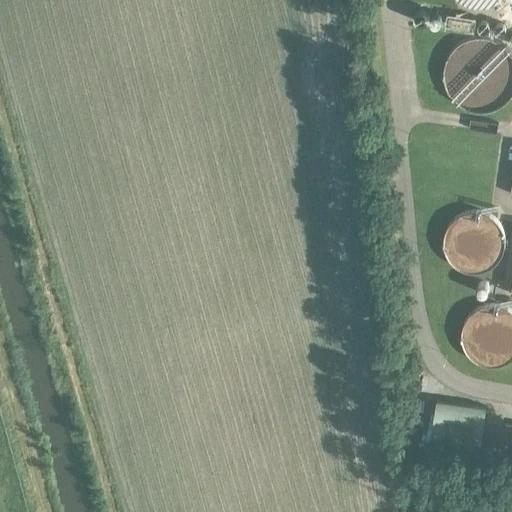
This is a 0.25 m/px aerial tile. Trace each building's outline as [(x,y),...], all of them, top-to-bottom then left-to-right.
[(413,0),(411,0),(411,18),(435,19),(436,1),(413,0)] [(458,0),(466,5),(475,9),(485,9),(494,7),(503,2),(504,0),(458,0)] [(483,30),(495,26),(490,12),(479,15),(483,30)] [(511,51),(505,44),(497,39),(486,36),(476,36),(465,39),(457,44),(450,52),(445,62),(444,73),(445,83),(450,93),(456,101),(465,107),(476,110),(486,110),(497,107),(505,101),(511,93),(511,51)] [(503,249),(505,240),(503,230),(499,222),(492,215),(484,211),(474,209),(465,211),(456,215),(449,222),(445,230),(444,240),(445,249),(450,257),(456,264),(465,269),(474,270),(484,269),(492,264),(499,257),(503,249)] [(489,278),(465,281),(467,292),(491,288),(489,278)] [(511,309),(510,308),(502,304),(492,302),(483,304),(474,308),(467,315),(463,324),(461,333),(463,343),(467,351),(474,358),(483,363),(492,364),(502,363),(510,358),(511,356),(511,309)] [(435,398),(430,442),(480,449),(486,405),(435,398)]
